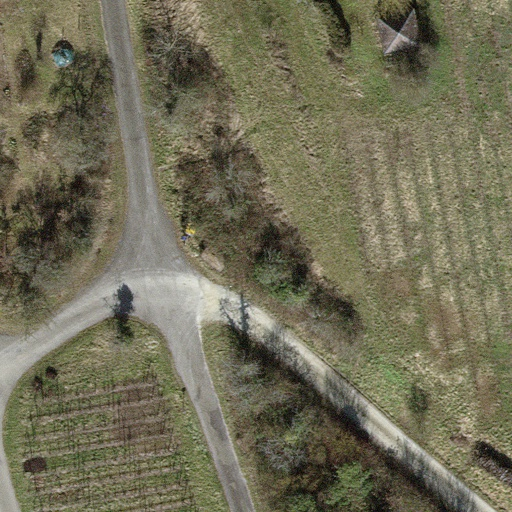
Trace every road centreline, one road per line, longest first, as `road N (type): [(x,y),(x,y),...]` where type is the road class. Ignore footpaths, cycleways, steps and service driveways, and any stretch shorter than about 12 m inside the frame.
road 1 (track): [(477,511),(190,296)]
road 2 (track): [(190,296),(132,0)]
road 3 (track): [(261,511),(190,296)]
road 4 (track): [(0,381),(190,296)]
